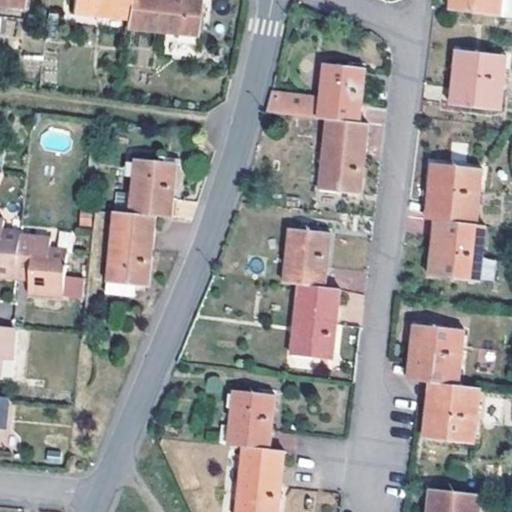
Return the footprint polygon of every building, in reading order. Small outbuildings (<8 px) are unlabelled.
[(128,0),(74,0),(73,14),(127,19),(128,0)] [(128,0),(127,19),(125,28),(196,36),(199,0),(128,0)] [(503,0),(450,0),(449,11),(502,17),(503,0)] [(508,57),(457,51),(451,105),(502,110),(508,57)] [(366,69),(323,65),(319,99),(317,118),(326,120),(360,124),(366,69)] [(270,94),(266,114),(317,118),(319,99),(270,94)] [(310,122),(295,120),(293,140),(308,142),(310,122)] [(370,125),(360,124),(326,120),(319,191),(363,194),(370,125)] [(118,192),(116,212),(157,216),(171,218),(177,164),(136,160),(132,193),(118,192)] [(484,170),(432,165),(426,220),(435,221),(478,226),(484,170)] [(149,286),(157,216),(116,212),(107,292),(132,295),(136,291),(137,284),(149,286)] [(0,277),(19,279),(22,237),(3,235),(5,220),(0,219),(0,277)] [(478,226),(435,221),(430,277),(481,283),(488,227),(478,226)] [(332,234),(290,230),(284,283),(299,284),(326,288),(332,234)] [(53,239),(22,237),(19,279),(32,281),(31,290),(65,295),(68,255),(53,253),(53,239)] [(342,290),(326,288),(299,284),(291,355),(334,361),(342,290)] [(467,331),(414,326),(408,381),(421,383),(429,384),(460,387),(467,331)] [(14,328),(0,327),(0,375),(2,376),(3,359),(12,360),(15,328),(14,328)] [(482,390),(460,387),(429,384),(423,439),(476,445),(482,390)] [(270,450),(276,396),(234,391),(234,395),(228,394),(226,408),(232,409),(230,427),(222,426),(219,445),(237,446),(245,447),(270,450)] [(9,398),(0,397),(0,428),(6,428),(9,398)] [(280,511),(287,452),(270,450),(245,447),(236,511),(280,511)] [(481,511),(484,494),(430,488),(427,511),(481,511)]
